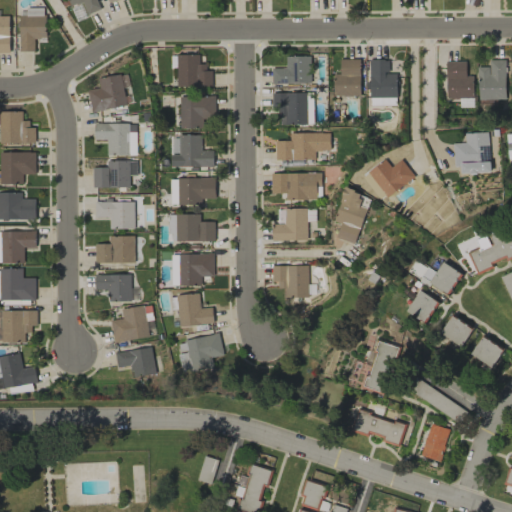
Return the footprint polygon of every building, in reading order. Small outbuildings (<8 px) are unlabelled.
[(100,9),(96,0),(67,0),(70,6),(81,2),(86,14),(100,9)] [(45,38),(45,7),(25,8),(26,15),(19,15),(20,51),(34,51),(34,38),(45,38)] [(0,52),(9,52),(9,15),(0,15),(0,52)] [(211,70),(206,70),(206,63),(198,64),(198,54),(175,55),(176,86),(212,85),(211,70)] [(310,83),(310,55),(284,56),(285,67),(272,68),(272,84),(310,83)] [(360,96),(359,59),(339,59),(339,73),(332,73),(333,96),(360,96)] [(396,96),(396,73),(388,73),(388,59),(368,59),(369,97),(396,96)] [(504,59),(489,59),(489,66),(476,66),(477,99),(505,99),(504,59)] [(472,75),(465,75),(465,61),(445,61),(446,97),(472,97),(472,75)] [(91,111),(125,106),(121,74),(97,78),(99,90),(88,92),(91,111)] [(271,93),(272,107),(277,107),(278,124),(313,123),(312,92),(271,93)] [(215,96),(179,95),(179,127),(202,128),(202,118),(214,119),(215,96)] [(0,143),(34,143),(34,127),(29,127),(29,120),(22,120),(22,111),(0,110),(0,143)] [(129,123),(94,123),(94,140),(106,139),(106,155),(136,155),(135,129),(129,129),(129,123)] [(289,133),(289,140),(275,140),(275,160),(314,159),(314,151),(329,150),(329,132),(289,133)] [(452,143),(453,166),(460,166),(460,173),(489,172),(487,132),(464,132),(464,143),(452,143)] [(200,134),(179,135),(179,154),(169,155),(170,167),(213,166),(213,149),(201,150),(200,134)] [(34,174),(35,152),(0,150),(0,183),(22,184),(22,173),(34,174)] [(400,159),(390,167),(384,159),(367,172),(387,197),(414,176),(400,159)] [(92,187),(129,187),(129,175),(136,175),(136,160),(106,161),(106,167),(91,167),(92,187)] [(177,178),(177,205),(201,204),(201,198),(215,198),(214,177),(177,178)] [(354,243),(365,208),(359,206),(363,193),(344,187),(333,221),(340,223),(336,237),(354,243)] [(0,219),(35,219),(34,198),(21,199),(21,192),(0,192),(0,219)] [(94,201),(94,217),(108,217),(108,228),(133,229),(133,201),(94,201)] [(283,208),(283,224),(271,224),(271,240),(306,239),(305,208),(283,208)] [(175,214),(175,241),(214,240),(214,221),(199,221),(199,213),(175,214)] [(475,273),(491,267),(490,264),(511,255),(511,233),(509,227),(487,235),(476,239),(479,246),(467,251),(475,273)] [(1,231),(1,263),(23,262),(23,247),(35,247),(35,230),(1,231)] [(95,263),(133,262),(132,235),(108,235),(108,243),(94,243),(95,263)] [(171,253),(170,285),(201,286),(201,276),(213,276),(213,254),(171,253)] [(421,279),(449,293),(460,272),(441,262),(436,272),(427,267),(421,279)] [(273,266),(274,288),(283,288),(284,297),(307,297),(306,265),(273,266)] [(0,299),(34,300),(35,277),(22,277),(22,268),(0,267),(0,299)] [(94,275),(95,289),(106,288),(107,301),(131,300),(130,274),(94,275)] [(406,311),(424,323),(438,302),(419,290),(406,311)] [(212,306),(200,308),(198,293),(175,295),(179,327),(213,323),(212,306)] [(146,338),(143,305),(121,308),(122,318),(110,320),(112,341),(146,338)] [(151,305),(144,306),(147,335),(154,335),(151,305)] [(0,323),(0,342),(24,342),(24,333),(31,332),(31,326),(36,326),(36,310),(0,310),(0,323)] [(472,326),(449,315),(440,335),(463,346),(472,326)] [(223,355),(218,333),(184,340),(190,371),(212,366),(210,357),(223,355)] [(491,367),(503,349),(482,335),(470,354),(491,367)] [(397,346),(377,340),(363,386),(383,392),(397,346)] [(130,365),(131,376),(154,373),(151,348),(114,351),(116,367),(130,365)] [(0,388),(36,383),(34,366),(21,368),(18,353),(0,355),(0,388)] [(405,423),(356,410),(350,431),(399,444),(405,423)] [(420,455),(439,461),(449,429),(430,423),(420,455)] [(244,487),(236,485),(233,495),(240,497),(237,507),(253,511),(257,511),(261,500),(258,500),(263,483),(267,484),(271,470),(250,464),(244,487)] [(300,503),(322,511),(324,511),(328,503),(320,500),(325,487),(305,479),(299,493),(303,495),(300,503)]
